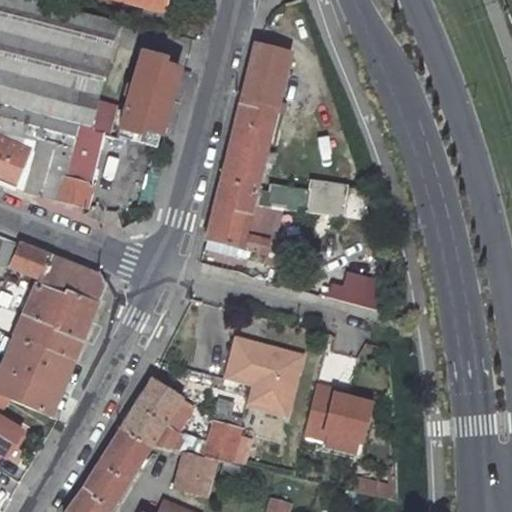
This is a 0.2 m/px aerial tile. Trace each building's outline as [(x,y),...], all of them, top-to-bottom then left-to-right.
[(92,102),(111,28),(88,22),(31,7),(4,0),(0,0),(0,103),(85,127),(92,102)] [(114,0),(165,13),(168,0),(114,0)] [(261,191),(294,51),(254,40),(208,240),(246,250),(257,205),(261,191)] [(171,55),(141,47),(118,128),(147,136),(149,130),(165,134),(186,67),(170,61),(171,55)] [(86,131),(104,136),(112,108),(92,102),(85,127),(84,130),(86,131)] [(0,129),(40,141),(25,194),(83,212),(98,158),(80,153),(86,131),(84,130),(4,107),(0,122),(0,129)] [(98,158),(104,136),(86,131),(80,153),(98,158)] [(30,152),(0,139),(0,183),(15,190),(30,152)] [(310,190),(306,211),(344,217),(348,184),(312,179),(310,190)] [(284,210),(306,211),(310,190),(271,184),(269,191),(261,191),(257,205),(284,210)] [(242,264),(281,276),(286,244),(278,242),(284,210),(257,205),(246,250),(242,264)] [(246,250),(208,240),(204,253),(242,264),(246,250)] [(4,242),(0,250),(0,269),(6,271),(16,247),(4,242)] [(35,286),(0,369),(0,399),(9,404),(48,420),(102,292),(98,280),(16,247),(6,271),(5,273),(35,286)] [(386,282),(349,269),(345,286),(333,284),(331,298),(397,317),(386,282)] [(246,407),(289,419),(306,354),(235,334),(230,356),(224,378),(252,387),(246,407)] [(152,379),(119,429),(153,447),(175,452),(198,407),(152,379)] [(323,448),(356,455),(358,445),(362,445),(374,401),(316,386),(304,436),(325,442),(323,448)] [(0,417),(9,404),(0,399),(0,417)] [(244,429),(212,420),(201,455),(246,466),(247,459),(253,439),(241,435),(244,429)] [(0,466),(1,467),(18,441),(0,428),(0,466)] [(113,511),(153,447),(119,429),(66,511),(113,511)] [(217,462),(181,453),(171,490),(186,493),(210,499),(217,462)] [(387,475),(357,469),(353,492),(398,501),(397,466),(388,467),(387,475)] [(155,511),(194,511),(183,507),(164,498),(155,511)] [(271,499),(267,511),(290,511),(293,505),(271,499)]
